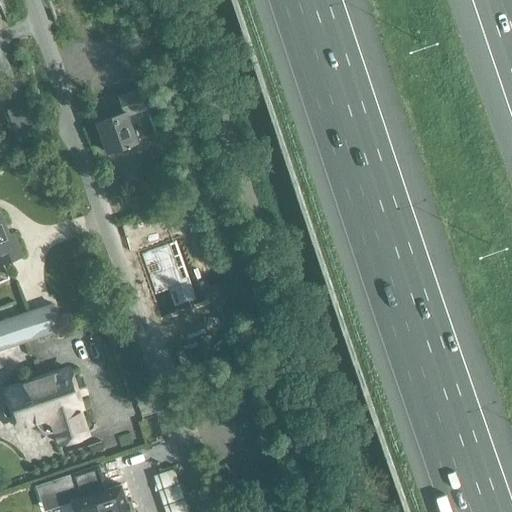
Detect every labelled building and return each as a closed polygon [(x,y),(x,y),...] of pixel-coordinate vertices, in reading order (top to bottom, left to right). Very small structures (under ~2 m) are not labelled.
[(126,112),(97,122),(99,129),(107,152),(137,141),(133,129),(128,115),(147,108),(149,111),(162,106),(164,106),(156,83),(141,89),(126,94),(121,96),(126,112)] [(0,212),(0,265),(23,257),(14,233),(10,235),(1,212),(0,212)] [(147,246),(143,248),(156,286),(166,283),(171,300),(167,302),(182,347),(206,339),(190,294),(172,238),(169,230),(144,238),(147,246)] [(0,349),(49,333),(62,329),(54,303),(0,321),(0,349)] [(7,418),(8,418),(10,419),(12,419),(13,419),(15,418),(18,427),(42,419),(52,425),(58,443),(87,434),(78,408),(82,407),(69,369),(6,390),(9,399),(7,400),(5,401),(4,402),(3,403),(2,404),(1,406),(1,408),(1,409),(1,411),(2,413),(3,415),(4,416),(6,417),(7,418)] [(74,511),(130,511),(121,485),(108,489),(99,464),(70,474),(79,499),(71,501),(74,511)]
